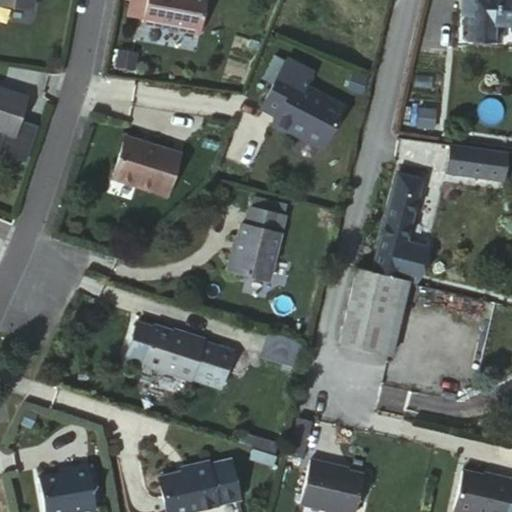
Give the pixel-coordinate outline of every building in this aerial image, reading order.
[(0,0),(0,10),(34,14),(35,0),(0,0)] [(130,0),(128,20),(143,21),(145,0),(130,0)] [(145,0),(143,21),(143,27),(200,33),(204,0),(145,0)] [(490,43),(492,26),(511,27),(511,0),(464,0),(463,25),(466,26),(465,41),(490,43)] [(289,62),(266,109),(279,117),(277,123),(323,149),(346,111),(312,92),(318,79),(289,62)] [(0,134),(12,138),(24,99),(0,92),(0,134)] [(428,115),(410,113),(408,131),(426,133),(428,115)] [(169,198),(181,161),(174,159),(165,151),(128,139),(116,180),(169,198)] [(507,157),(452,146),(446,173),(501,184),(507,157)] [(393,178),(373,275),(411,284),(415,285),(423,248),(406,244),(418,183),(393,178)] [(283,217),(250,210),(248,227),(241,226),(237,251),(229,256),(225,275),(270,284),(283,217)] [(373,275),(360,273),(351,323),(347,345),(394,353),(398,332),(411,284),(373,275)] [(148,331),(147,332),(132,328),(121,364),(138,369),(137,370),(197,387),(200,373),(224,380),(231,355),(205,347),(207,340),(191,335),(188,343),(148,331)] [(267,329),(259,355),(295,366),(304,341),(267,329)] [(200,373),(197,387),(221,395),(224,380),(200,373)] [(332,468),(313,463),(303,508),(323,511),(358,511),(364,477),(332,471),(332,468)] [(165,511),(199,511),(213,509),(235,504),(226,465),(205,469),(204,466),(186,469),(187,478),(160,484),(165,511)] [(69,476),(35,482),(40,511),(91,511),(97,511),(89,467),(68,471),(69,476)] [(493,479),(459,472),(451,511),(453,511),(503,511),(509,479),(493,475),(493,479)]
